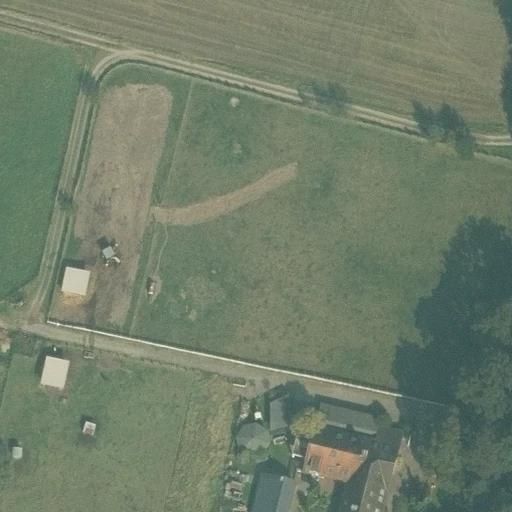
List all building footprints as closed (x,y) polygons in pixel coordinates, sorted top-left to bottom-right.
[(87,272),(66,268),(61,289),(83,294),(87,272)] [(68,365),(46,361),(42,382),(63,387),(68,365)] [(289,402),(272,405),(275,428),(293,426),(289,402)] [(376,446),(380,429),(382,421),(322,406),(315,432),(376,446)] [(251,456),(269,451),(273,434),(259,422),(242,428),(239,444),(251,456)] [(401,434),(380,429),(376,446),(397,451),(401,434)] [(376,446),(315,432),(312,443),(308,461),(304,475),(344,485),(347,485),(386,494),(397,451),(376,446)] [(292,457),(308,461),(312,443),(297,439),(292,457)] [(286,511),(293,487),(263,479),(254,511),(286,511)] [(381,511),(386,494),(347,485),(339,511),(381,511)]
